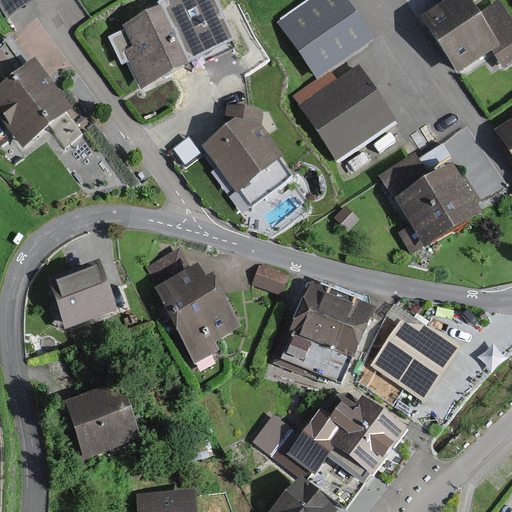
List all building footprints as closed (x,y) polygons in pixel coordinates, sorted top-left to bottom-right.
[(207,0),(180,0),(129,25),(142,50),(127,57),(143,88),(191,64),(190,56),(227,38),(207,0)] [(370,42),(341,0),(322,0),(282,27),(316,78),(370,42)] [(443,0),(453,14),(431,29),(464,76),(490,58),(503,77),(511,70),(511,26),(494,0),(443,0)] [(15,34),(0,45),(0,79),(10,93),(0,99),(0,109),(29,149),(75,115),(15,34)] [(394,123),(358,69),(301,107),(336,161),(394,123)] [(234,129),(213,145),(251,197),(296,163),(270,128),(271,112),(236,108),(234,129)] [(511,119),(496,130),(511,155),(511,119)] [(478,209),(452,167),(399,200),(414,225),(401,233),(412,251),(478,209)] [(182,252),(153,269),(207,361),(256,333),(217,266),(197,278),(182,252)] [(285,298),(294,277),(264,265),(255,286),(285,298)] [(114,268),(64,287),(81,333),(131,314),(114,268)] [(379,314),(321,291),(291,363),(350,386),(379,314)] [(398,321),(369,360),(420,398),(458,345),(425,321),(398,321)] [(141,388),(79,408),(98,465),(160,445),(141,388)] [(277,414),(256,440),(310,484),(340,447),(374,474),(405,434),(352,391),(311,442),(277,414)] [(336,511),(309,487),(285,511),(336,511)] [(204,511),(204,494),(151,497),(151,511),(204,511)]
